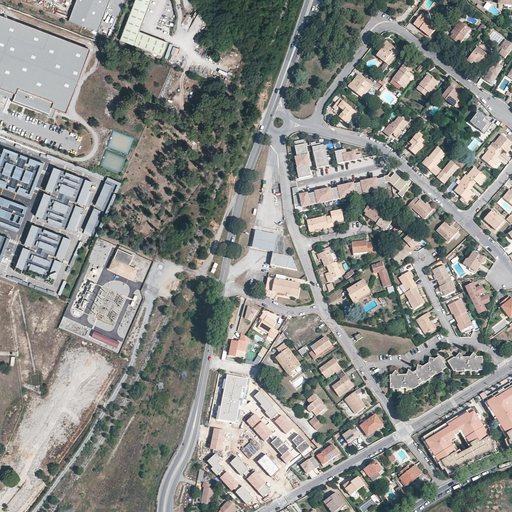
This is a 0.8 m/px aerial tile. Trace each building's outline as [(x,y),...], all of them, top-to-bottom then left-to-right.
[(108,0),(75,0),(68,20),(97,31),(108,0)] [(150,0),(134,0),(120,40),(161,55),(166,41),(139,30),(150,0)] [(89,48),(0,14),(0,87),(14,93),(13,97),(11,101),(47,114),(50,106),(55,108),(65,112),(89,48)] [(437,27),(421,15),(413,25),(429,37),(437,27)] [(460,22),(454,29),(455,30),(452,35),(450,38),(455,42),(458,39),(461,41),(470,30),(460,22)] [(386,41),(383,45),(384,46),(376,56),(387,64),(389,65),(399,52),(386,41)] [(506,60),(511,51),(511,46),(505,42),(500,50),(497,48),(495,52),(501,56),(500,57),(506,60)] [(384,46),(383,45),(381,44),(373,54),(376,56),(384,46)] [(483,49),(479,45),(466,61),(471,65),(475,60),(482,66),(489,57),(482,51),(483,49)] [(483,49),(482,51),(489,57),(492,53),(484,48),(483,49)] [(406,62),(392,80),(398,84),(395,87),(400,91),(402,88),(404,89),(410,81),(408,80),(412,75),(409,73),(413,68),(412,66),(413,64),(410,61),(408,64),(406,62)] [(383,73),(389,65),(387,64),(385,66),(383,65),(380,70),(383,73)] [(482,78),(492,84),(503,68),(495,64),(489,74),(486,72),(482,78)] [(428,75),(422,82),(424,83),(421,87),(419,86),(416,89),(425,96),(428,92),(429,93),(438,83),(428,75)] [(358,76),(354,80),(356,82),(353,86),(351,84),(351,83),(348,87),(360,97),(366,89),(368,91),(372,87),(358,76)] [(14,93),(0,87),(0,92),(13,97),(14,93)] [(452,91),(454,89),(450,87),(441,97),(455,107),(458,103),(462,99),(458,96),(452,91)] [(363,99),(368,91),(366,89),(360,97),(363,99)] [(349,118),(351,120),(356,113),(339,100),(333,108),(336,111),(337,109),(339,107),(344,111),(342,113),(340,116),(339,117),(345,122),(349,118)] [(485,119),(478,113),(470,123),(482,133),(484,129),(487,132),(493,124),(487,120),(486,121),(485,119)] [(393,123),(391,126),(384,133),(389,138),(393,134),(394,132),(396,134),(394,135),(394,136),(397,139),(402,133),(401,131),(407,124),(399,117),(394,123),(393,123)] [(419,133),(409,143),(412,146),(410,147),(408,150),(413,154),(419,148),(421,149),(423,146),(421,144),(424,141),(421,138),(423,136),(419,133)] [(493,143),(490,146),(498,152),(501,148),(503,150),(507,153),(511,149),(509,148),(511,144),(511,143),(501,135),(494,144),(493,143)] [(295,147),(297,157),(307,155),(308,155),(306,144),(305,144),(304,140),(295,142),(296,146),(295,147)] [(316,142),(311,143),(312,148),(313,148),(314,153),(325,151),(324,145),(321,146),(320,143),(316,144),(316,142)] [(498,152),(490,146),(487,149),(489,150),(482,159),(493,168),(495,165),(497,166),(500,161),(497,158),(495,156),(498,152)] [(43,164),(3,148),(0,156),(0,185),(30,197),(43,164)] [(437,148),(428,158),(431,160),(425,167),(437,177),(436,178),(442,183),(447,176),(449,178),(458,168),(451,162),(443,171),(439,168),(435,165),(440,159),(444,155),(437,148)] [(335,152),(338,164),(363,159),(362,154),(356,155),(355,152),(347,154),(346,149),(335,152)] [(325,151),(314,153),(317,168),(329,166),(326,150),(325,151)] [(310,165),(307,155),(297,157),(295,157),(298,168),(297,168),(299,179),(311,176),(309,166),(310,165)] [(431,160),(428,158),(427,157),(422,164),(425,167),(431,160)] [(444,162),(440,159),(435,165),(439,168),(444,162)] [(95,183),(54,167),(36,216),(76,231),(95,183)] [(465,175),(463,178),(471,185),(474,181),(476,183),(480,186),(483,181),(483,180),(485,177),(474,167),(467,176),(465,175)] [(384,178),(385,184),(389,183),(400,193),(398,196),(402,200),(405,196),(410,188),(391,171),(387,177),(384,178)] [(108,213),(120,183),(105,177),(94,207),(104,211),(108,213)] [(307,193),(299,195),(302,207),(387,190),(385,184),(384,178),(377,180),(376,179),(361,182),(361,183),(354,185),(353,184),(338,187),(338,188),(330,189),(330,188),(315,192),(315,193),(308,194),(307,193)] [(467,189),(471,185),(463,178),(460,182),(461,183),(459,186),(454,191),(462,198),(460,200),(463,203),(465,202),(468,197),(470,198),(473,194),(470,191),(467,189)] [(511,191),(510,190),(503,198),(511,205),(511,191)] [(27,207),(0,196),(0,223),(18,231),(27,207)] [(433,209),(430,206),(429,208),(425,204),(419,200),(418,201),(415,198),(408,205),(424,219),(433,209)] [(365,215),(377,224),(382,215),(385,212),(378,207),(377,208),(374,206),(372,209),(368,206),(364,212),(366,214),(365,215)] [(92,208),(82,233),(90,237),(100,211),(92,208)] [(332,219),(327,220),(328,228),(334,227),(333,222),(343,220),(341,210),(330,212),(332,219)] [(496,215),(496,214),(493,211),(484,220),(495,231),(504,221),(499,216),(498,217),(496,215)] [(392,222),(382,215),(377,224),(376,225),(385,231),(392,222)] [(326,217),(307,221),(309,231),(311,231),(323,228),(323,229),(328,228),(327,220),(326,217)] [(458,232),(455,229),(453,231),(449,227),(444,222),(436,231),(448,242),(458,232)] [(69,240),(32,225),(13,270),(51,286),(69,240)] [(278,234),(256,230),(252,248),(273,252),(270,265),(297,270),(292,257),(274,253),(278,234)] [(0,259),(8,237),(0,233),(0,259)] [(410,236),(400,245),(409,255),(412,252),(411,251),(415,247),(418,244),(410,236)] [(352,242),(353,253),(367,252),(367,254),(373,253),(372,243),(366,243),(366,241),(352,242)] [(406,258),(409,255),(400,245),(390,253),(394,258),(393,259),(397,264),(402,260),(405,257),(406,258)] [(321,259),(324,267),(326,266),(334,263),(331,254),(334,253),(332,246),(328,248),(329,250),(323,252),(319,254),(321,259)] [(134,256),(118,248),(108,270),(131,279),(136,268),(130,265),(134,256)] [(480,258),(473,253),(468,260),(466,259),(463,264),(475,272),(480,263),(483,263),(484,263),(485,260),(485,259),(483,258),(481,257),(480,258)] [(141,262),(139,271),(146,272),(148,263),(141,262)] [(341,275),(336,262),(334,263),(326,266),(330,275),(326,277),(328,283),(332,281),(332,279),(341,275)] [(382,263),(372,266),(374,273),(379,272),(380,271),(382,276),(380,276),(384,288),(391,285),(386,270),(384,270),(382,263)] [(437,280),(439,283),(450,278),(448,273),(445,269),(444,266),(433,271),(434,274),(436,278),(437,280)] [(345,278),(346,280),(354,274),(352,271),(347,275),(345,278)] [(416,287),(417,286),(411,278),(413,277),(410,271),(399,278),(408,292),(416,287)] [(299,284),(268,278),(265,290),(297,296),(299,284)] [(457,292),(450,278),(439,283),(440,286),(439,287),(441,291),(443,290),(443,291),(446,297),(457,292)] [(364,280),(347,290),(349,294),(348,295),(352,301),(356,298),(357,299),(370,292),(364,280)] [(84,298),(89,300),(94,284),(90,282),(84,298)] [(472,283),(465,287),(478,314),(486,310),(483,305),(489,302),(486,296),(480,299),(478,294),(484,291),(481,286),(475,289),(472,283)] [(408,292),(405,294),(414,309),(422,304),(418,297),(420,296),(417,291),(418,291),(416,287),(408,292)] [(511,299),(511,300),(509,297),(499,304),(510,318),(511,316),(511,299)] [(79,309),(85,311),(88,301),(81,300),(79,309)] [(453,315),(455,318),(466,313),(460,300),(449,305),(453,315)] [(257,311),(244,305),(241,317),(251,322),(257,311)] [(259,318),(260,319),(262,320),(260,323),(257,327),(264,332),(265,331),(269,333),(268,335),(274,339),(279,332),(273,328),(276,322),(267,316),(267,315),(263,313),(259,318)] [(434,329),(430,322),(427,318),(430,316),(428,313),(417,321),(425,334),(431,331),(434,329)] [(466,313),(455,318),(458,324),(459,327),(458,328),(460,332),(473,326),(466,313)] [(59,328),(64,329),(67,318),(62,317),(59,328)] [(292,334),(298,342),(312,331),(307,324),(292,334)] [(95,330),(92,336),(116,347),(119,341),(95,330)] [(312,331),(298,342),(300,344),(314,334),(312,331)] [(249,339),(241,333),(240,341),(238,340),(238,342),(231,341),(229,356),(235,357),(237,350),(241,351),(245,352),(247,342),(248,342),(249,339)] [(311,348),(313,350),(318,357),(332,346),(326,337),(311,348)] [(280,354),(278,356),(290,373),(300,365),(284,343),(277,349),(280,354)] [(318,357),(313,350),(309,353),(316,362),(334,349),(332,346),(318,357)] [(306,351),(304,347),(298,351),(301,355),(306,351)] [(444,364),(448,362),(454,358),(448,348),(443,351),(442,350),(436,354),(438,357),(439,357),(444,364)] [(290,373),(278,356),(275,358),(288,375),(290,373)] [(393,376),(390,376),(390,389),(393,388),(393,387),(401,387),(401,388),(408,388),(408,387),(414,386),(418,384),(419,385),(424,382),(423,380),(430,376),(431,378),(436,374),(435,373),(442,369),(443,370),(446,368),(444,364),(439,357),(438,357),(434,360),(429,363),(422,367),(417,370),(413,373),(410,375),(407,375),(399,375),(393,376)] [(454,358),(448,362),(453,371),(456,371),(456,370),(465,369),(465,371),(471,371),(471,369),(479,369),(479,370),(483,370),(482,357),(477,357),(470,357),(463,358),(456,358),(454,358)] [(335,373),(338,376),(344,372),(334,358),(319,369),(325,377),(331,372),(333,374),(335,373)] [(344,372),(338,376),(341,380),(332,387),(337,394),(352,384),(344,372)] [(246,389),(248,380),(228,376),(219,420),(235,424),(239,406),(242,406),(242,404),(246,404),(247,400),(241,399),(243,388),(246,389)] [(354,386),(352,384),(337,394),(339,397),(354,386)] [(507,385),(422,439),(445,479),(476,463),(509,449),(506,443),(509,441),(511,438),(511,390),(511,389),(507,385)] [(347,398),(358,412),(365,407),(360,400),(357,396),(362,392),(360,388),(347,398)] [(366,396),(362,392),(357,396),(360,400),(366,396)] [(279,414),(260,393),(253,399),(271,420),(279,414)] [(314,394),(307,400),(311,404),(308,407),(308,409),(309,410),(310,411),(312,411),(316,416),(325,409),(317,399),(314,394)] [(347,398),(344,400),(355,414),(358,412),(347,398)] [(273,433),(256,414),(247,422),(264,441),(273,433)] [(368,420),(364,424),(360,426),(368,437),(375,431),(374,430),(382,424),(375,415),(368,420)] [(293,429),(282,416),(275,422),(287,435),(293,429)] [(360,419),(364,424),(368,420),(365,416),(360,419)] [(315,417),(309,422),(317,430),(323,424),(319,419),(318,421),(315,417)] [(348,444),(360,435),(354,427),(342,436),(348,444)] [(225,431),(214,429),(210,449),(221,451),(225,431)] [(306,441),(300,436),(293,443),(298,449),(306,441)] [(284,443),(279,437),(271,444),(276,450),(284,443)] [(260,448),(253,440),(242,450),(250,458),(260,448)] [(311,447),(306,441),(298,449),(304,454),(311,447)] [(290,449),(284,443),(276,450),(282,456),(290,449)] [(333,445),(321,454),(327,462),(339,453),(333,445)] [(294,457),(288,451),(281,457),(287,464),(294,457)] [(266,454),(258,462),(262,467),(272,477),(280,470),(266,454)] [(327,462),(321,454),(317,457),(323,465),(327,462)] [(222,461),(217,456),(210,462),(215,467),(210,471),(216,477),(224,469),(219,464),(222,461)] [(316,469),(319,466),(313,457),(301,466),(308,474),(315,469),(316,469)] [(249,469),(238,458),(231,465),(242,476),(249,469)] [(361,472),(364,477),(367,475),(370,477),(372,476),(376,473),(377,474),(379,473),(380,475),(384,472),(375,461),(361,472)] [(400,477),(403,480),(404,479),(409,484),(422,474),(415,465),(410,469),(404,475),(400,477)] [(401,471),(404,475),(410,469),(408,466),(401,471)] [(200,468),(198,477),(201,478),(202,473),(206,477),(207,475),(200,468)] [(266,483),(254,469),(245,477),(264,497),(271,491),(265,484),(266,483)] [(239,486),(228,475),(221,482),(232,493),(239,486)] [(350,481),(344,486),(351,496),(365,485),(358,476),(351,482),(350,481)] [(204,487),(201,503),(206,504),(211,505),(214,489),(210,488),(210,484),(203,483),(202,487),(204,487)] [(401,497),(405,494),(397,483),(393,486),(401,497)] [(254,499),(244,488),(237,494),(248,505),(254,499)] [(331,502),(326,505),(331,511),(335,511),(340,508),(341,510),(346,506),(336,493),(328,499),(331,502)] [(231,511),(235,507),(228,501),(217,511),(231,511)]
